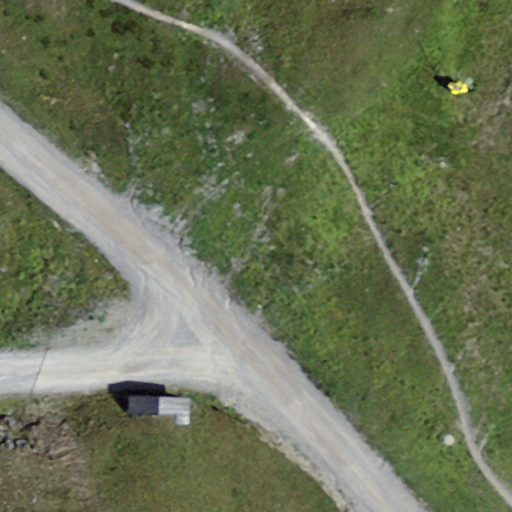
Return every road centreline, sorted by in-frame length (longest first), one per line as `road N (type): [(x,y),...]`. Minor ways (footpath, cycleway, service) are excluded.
road 1 (track): [(0,111),(161,249),(402,511)]
road 2 (track): [(0,358),(152,346),(232,322)]
